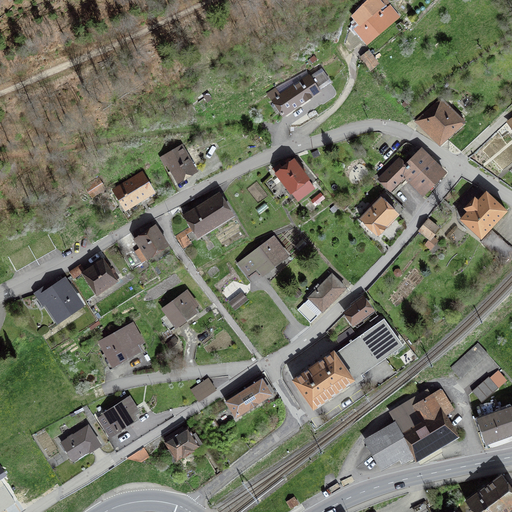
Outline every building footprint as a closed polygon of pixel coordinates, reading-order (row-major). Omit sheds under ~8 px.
[(377,0),(378,0),(377,0),(368,0),(353,16),(354,17),(346,44),(351,50),(363,40),(366,43),(397,18),(388,7),(382,12),(379,10),(388,3),(385,0),(377,0)] [(366,67),(367,66),(371,70),(378,64),(369,51),(361,57),(364,61),(363,62),(366,67)] [(276,102),(287,119),(324,94),(312,77),(276,102)] [(464,122),(441,99),(416,121),(440,145),(464,122)] [(511,119),(511,118),(496,131),(502,138),(511,131),(511,119)] [(165,159),(181,186),(203,174),(186,146),(165,159)] [(449,178),(421,149),(400,169),(414,183),(428,198),(449,178)] [(280,175),(297,198),(317,183),(301,160),(280,175)] [(414,183),(400,169),(386,183),(400,198),(414,183)] [(115,189),(129,212),(157,195),(144,172),(115,189)] [(189,217),(204,241),(241,217),(226,193),(189,217)] [(464,222),(484,242),(511,214),(511,213),(492,194),(464,222)] [(406,222),(387,203),(366,224),(385,243),(406,222)] [(421,236),(435,246),(446,232),(433,221),(421,236)] [(137,241),(152,264),(172,251),(158,228),(137,241)] [(257,271),(261,276),(292,254),(274,233),(237,262),(250,276),(257,271)] [(11,258),(18,273),(40,262),(32,248),(11,258)] [(85,275),(102,299),(123,285),(106,261),(85,275)] [(334,275),(309,300),(325,316),(350,291),(334,275)] [(42,300),(63,329),(90,309),(68,281),(42,300)] [(248,297),(242,290),(228,301),(234,308),(248,297)] [(164,311),(180,332),(202,315),(186,294),(164,311)] [(351,333),(379,313),(368,299),(341,319),(351,333)] [(339,355),(361,383),(405,351),(384,322),(339,355)] [(100,344),(114,370),(150,351),(135,325),(100,344)] [(299,384),(320,413),(361,383),(339,355),(299,384)] [(230,403),(240,421),(279,397),(269,380),(230,403)] [(209,381),(193,393),(202,404),(218,391),(209,381)] [(417,461),(453,439),(426,394),(390,417),(396,428),(415,457),(417,461)] [(105,417),(120,438),(141,424),(126,402),(105,417)] [(511,408),(487,417),(495,438),(511,432),(511,408)] [(64,445),(78,466),(105,448),(92,427),(64,445)] [(396,428),(370,442),(384,469),(403,459),(405,462),(415,457),(396,428)] [(171,445),(183,464),(208,448),(196,429),(171,445)] [(474,499),(484,511),(510,511),(511,511),(511,480),(506,474),(474,499)] [(416,509),(417,511),(432,511),(427,502),(416,509)]
